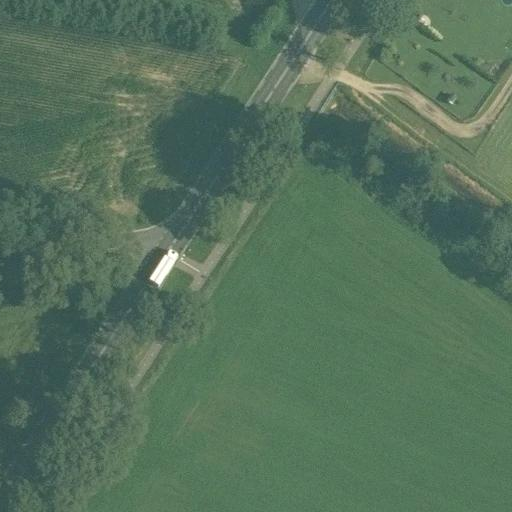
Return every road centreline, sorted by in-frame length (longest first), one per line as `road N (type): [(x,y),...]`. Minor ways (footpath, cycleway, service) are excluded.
road 1 (primary): [(0,508),(167,251)]
road 2 (primary): [(167,251),(332,0)]
road 3 (track): [(511,194),(363,87),(296,56)]
road 4 (unclassified): [(0,258),(119,236),(167,251)]
